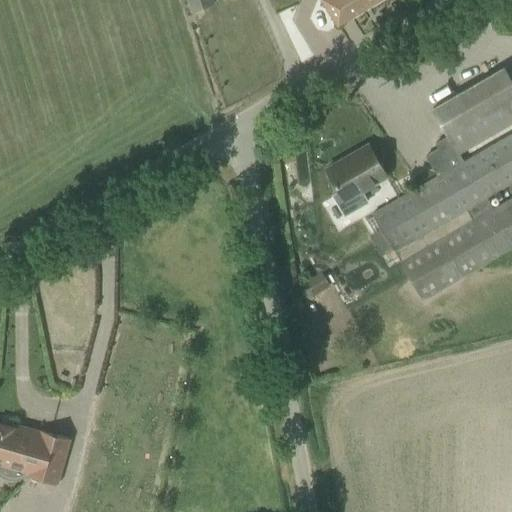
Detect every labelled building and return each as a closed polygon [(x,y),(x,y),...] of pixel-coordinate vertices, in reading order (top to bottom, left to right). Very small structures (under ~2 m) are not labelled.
[(187,0),(192,11),(214,3),(212,0),(187,0)] [(321,0),(337,26),(378,0),(321,0)] [(450,169),(373,213),(422,298),(511,246),(511,194),(492,206),(487,197),(511,182),(511,133),(511,132),(511,82),(503,67),(432,108),(458,153),(445,160),(450,169)] [(334,196),(344,214),(366,201),(360,191),(386,176),(368,145),(326,168),(340,192),(334,196)] [(301,284),(309,297),(328,286),(320,273),(301,284)] [(0,460),(2,461),(0,467),(0,471),(3,473),(8,475),(13,476),(18,476),(19,472),(27,474),(27,475),(57,483),(70,439),(40,430),(39,431),(12,423),(11,427),(0,423),(0,460)]
